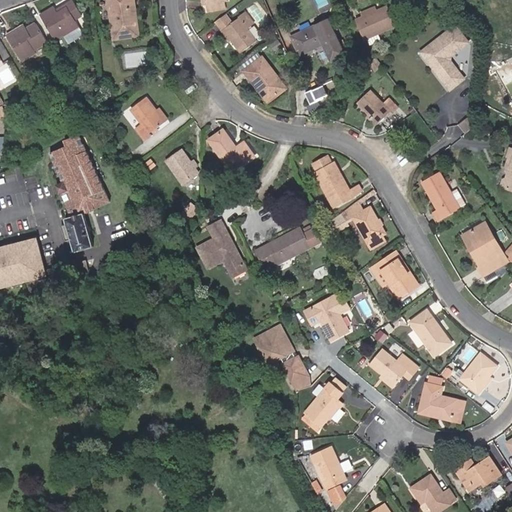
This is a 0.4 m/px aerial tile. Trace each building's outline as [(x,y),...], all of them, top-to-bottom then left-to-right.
[(107,0),(113,37),(137,34),(132,0),(127,0),(107,0)] [(226,8),(225,0),(220,0),(204,3),(205,10),(226,8)] [(430,16),(427,0),(416,0),(418,7),(416,8),(418,19),(430,16)] [(81,34),(74,22),(80,17),(71,3),(63,7),(65,10),(56,15),(54,12),(52,9),(39,17),(53,41),(63,35),(67,42),(81,34)] [(65,10),(63,7),(54,12),(56,15),(65,10)] [(374,12),(360,18),(361,21),(354,25),(361,42),(394,29),(386,8),(374,12)] [(359,13),(360,18),(374,12),(373,8),(359,13)] [(224,32),(231,42),(240,54),(257,43),(248,31),(255,26),(246,14),(239,18),(240,20),(232,27),(226,18),(215,26),(221,34),(224,32)] [(48,44),(35,24),(26,30),(23,32),(20,29),(7,36),(23,62),(36,54),(35,51),(48,44)] [(328,24),(292,40),(299,58),(323,47),(330,64),(343,58),(328,24)] [(454,31),(427,54),(433,60),(426,65),(451,95),(464,83),(450,67),(451,61),(467,48),(454,31)] [(224,32),(221,34),(228,44),(231,42),(224,32)] [(421,59),(426,65),(433,60),(427,54),(421,59)] [(242,73),(255,90),(257,89),(266,101),(283,89),(262,59),(242,73)] [(159,69),(162,73),(166,69),(167,69),(164,65),(159,69)] [(97,77),(96,68),(88,69),(88,79),(97,77)] [(159,76),(165,85),(173,79),(166,69),(162,73),(159,76)] [(257,89),(255,90),(266,105),(286,92),(283,89),(266,101),(257,89)] [(105,90),(105,99),(114,99),(114,90),(105,90)] [(301,95),(306,107),(312,105),(314,108),(320,105),(314,90),(312,91),(301,95)] [(356,110),(368,122),(365,124),(374,132),(390,117),(370,96),(356,110)] [(165,124),(156,111),(146,98),(131,109),(142,124),(135,129),(145,143),(154,137),(152,134),(165,124)] [(159,110),(156,111),(165,124),(168,123),(159,110)] [(477,132),(476,122),(463,133),(469,139),(477,132)] [(208,140),(231,172),(253,156),(243,141),(235,147),(223,130),(208,140)] [(76,254),(95,248),(85,215),(110,202),(80,137),(75,137),(66,141),(69,146),(51,154),(64,183),(56,187),(60,196),(63,195),(72,218),(66,221),(76,254)] [(194,170),(191,166),(182,152),(166,163),(182,187),(198,176),(194,170)] [(314,166),(317,172),(330,166),(327,159),(314,166)] [(330,166),(317,172),(314,174),(334,211),(364,194),(362,190),(350,196),(333,164),(330,166)] [(458,210),(439,175),(421,184),(441,219),(458,210)] [(268,204),(273,212),(279,208),(275,201),(268,204)] [(365,214),(359,203),(340,216),(345,226),(354,222),(368,248),(382,241),(386,238),(372,210),(365,214)] [(246,272),(232,248),(230,249),(229,247),(230,243),(220,224),(208,231),(214,242),(197,251),(208,271),(223,263),(232,279),(246,272)] [(475,252),(470,255),(479,270),(478,271),(482,278),(507,263),(502,254),(499,256),(491,243),(494,242),(484,225),(466,236),(475,252)] [(265,274),(310,250),(321,245),(315,234),(304,239),(300,232),(255,256),(265,274)] [(461,239),(470,255),(475,252),(466,236),(461,239)] [(0,246),(0,288),(50,277),(41,237),(0,246)] [(385,246),(382,241),(368,248),(371,254),(385,246)] [(499,256),(502,254),(494,242),(491,243),(499,256)] [(399,257),(397,259),(403,268),(405,266),(399,257)] [(403,268),(397,259),(373,274),(386,294),(392,290),(401,304),(419,292),(411,281),(413,279),(405,266),(403,268)] [(411,281),(419,292),(421,291),(413,279),(411,281)] [(323,328),(327,325),(329,329),(325,332),(334,348),(353,338),(344,320),(354,315),(343,296),(306,316),(315,332),(323,328)] [(388,319),(393,325),(401,319),(397,313),(388,319)] [(454,347),(429,314),(413,326),(437,359),(454,347)] [(256,344),(270,371),(297,357),(283,330),(256,344)] [(373,367),(386,377),(399,387),(406,378),(411,382),(420,372),(404,358),(400,363),(385,351),(373,367)] [(483,356),(463,381),(480,395),(485,388),(486,388),(492,380),(491,377),(498,368),(483,356)] [(396,391),(399,387),(386,377),(383,381),(396,391)] [(431,387),(429,386),(424,415),(439,419),(440,416),(457,419),(461,401),(443,396),(444,389),(446,381),(433,378),(431,387)] [(334,421),(342,412),(339,409),(343,404),(341,402),(347,396),(352,391),(340,380),(335,386),(307,415),(315,423),(322,429),(332,419),(334,421)] [(465,424),(470,403),(461,401),(457,419),(456,423),(465,424)] [(342,412),(334,421),(339,426),(347,417),(342,412)] [(318,432),(322,429),(315,423),(312,427),(318,432)] [(330,497),(342,490),(340,485),(346,481),(328,449),(309,459),(330,497)] [(492,454),(478,463),(467,470),(476,486),(484,480),(492,475),(495,478),(503,472),(492,454)] [(467,470),(478,463),(472,455),(456,467),(471,489),(476,486),(467,470)] [(443,491),(431,474),(414,486),(423,500),(428,497),(437,511),(457,498),(450,486),(443,491)] [(486,484),(495,478),(492,475),(484,480),(486,484)] [(330,497),(339,511),(348,500),(342,490),(330,497)] [(391,511),(386,503),(380,507),(382,511),(391,511)]
